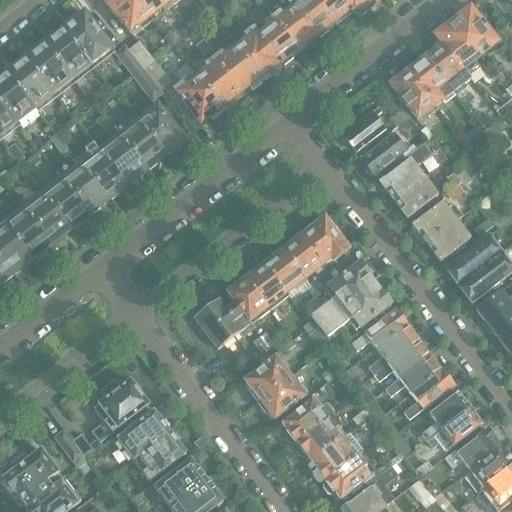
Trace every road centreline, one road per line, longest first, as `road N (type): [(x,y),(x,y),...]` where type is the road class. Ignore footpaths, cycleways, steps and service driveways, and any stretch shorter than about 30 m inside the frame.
road 1 (residential): [(511,411),(323,166)]
road 2 (residential): [(132,314),(284,511)]
road 3 (residential): [(99,271),(288,118)]
road 4 (residential): [(132,314),(323,166)]
road 5 (residential): [(288,118),(441,0)]
road 6 (residential): [(0,415),(132,314)]
road 7 (residential): [(0,347),(99,271)]
